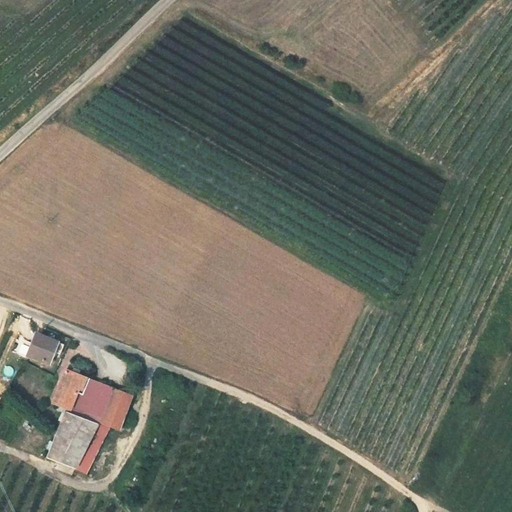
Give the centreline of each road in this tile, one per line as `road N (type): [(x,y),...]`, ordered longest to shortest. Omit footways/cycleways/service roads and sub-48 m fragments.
road 1 (track): [(206,382),(311,430),(426,504)]
road 2 (unclassified): [(0,152),(168,0)]
